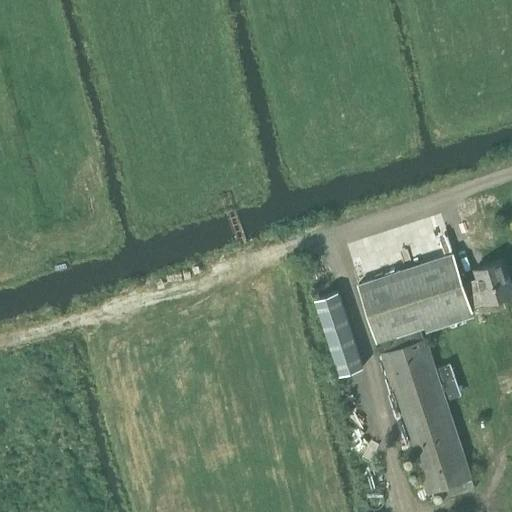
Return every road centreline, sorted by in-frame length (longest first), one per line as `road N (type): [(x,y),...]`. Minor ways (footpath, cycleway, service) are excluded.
road 1 (track): [(248,262),(0,347)]
road 2 (track): [(346,231),(248,262),(229,207)]
